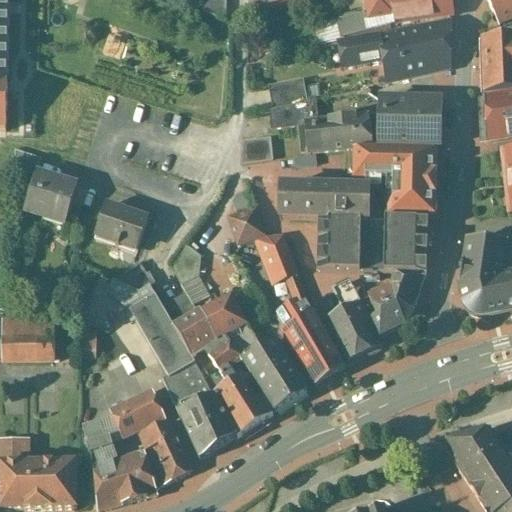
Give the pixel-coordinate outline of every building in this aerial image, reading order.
[(226,0),(202,0),(202,14),(225,24),(226,0)] [(252,0),(257,14),(316,0),(252,0)] [(450,0),(365,0),(368,16),(365,17),(365,16),(350,19),(352,30),(354,37),(394,28),(394,27),(446,20),(451,19),(450,2),(450,0)] [(511,0),(485,0),(499,28),(511,20),(511,0)] [(350,19),(343,20),(344,31),(352,30),(350,19)] [(337,22),(315,28),(320,48),(342,41),(337,22)] [(451,23),(379,37),(338,45),(339,51),(355,49),(358,67),(383,63),(387,86),(389,86),(388,86),(450,72),(451,23)] [(511,45),(507,46),(506,44),(483,48),(485,97),(511,93),(511,45)] [(303,82),(268,89),(272,112),(308,106),(303,82)] [(511,95),(485,100),(487,144),(488,144),(511,140),(511,95)] [(416,103),(379,102),(379,117),(378,152),(436,153),(439,153),(440,116),(433,116),(433,104),(416,103)] [(272,112),(269,113),(271,133),(298,130),(297,126),(318,124),(316,104),(308,106),(272,112)] [(318,124),(297,126),(298,130),(301,158),(317,156),(355,152),(378,152),(379,117),(318,124)] [(272,140),(244,141),(245,163),(273,162),(272,140)] [(41,161),(14,152),(14,170),(36,177),(41,161)] [(378,152),(355,152),(355,158),(317,162),(317,186),(285,190),(280,190),(279,221),(318,222),(391,224),(391,218),(428,219),(434,219),(436,153),(378,152)] [(511,152),(502,154),(509,215),(511,214),(511,152)] [(301,158),(286,160),(285,190),(317,186),(317,162),(317,156),(301,158)] [(77,189),(36,177),(25,214),(42,219),(43,215),(66,222),(64,226),(65,227),(77,189)] [(147,223),(106,208),(96,238),(117,245),(115,252),(118,253),(120,245),(138,251),(147,223)] [(256,210),(230,219),(240,249),(256,244),(267,240),(256,210)] [(428,219),(391,218),(391,224),(318,222),(317,274),(379,276),(423,282),(426,282),(428,219)] [(299,277),(283,237),(267,240),(256,244),(272,284),(276,286),(285,282),(297,277),(299,277)] [(511,248),(507,246),(466,244),(463,264),(459,287),(460,287),(465,309),(467,312),(470,310),(477,314),(477,318),(481,319),(511,312),(511,248)] [(201,259),(185,247),(170,266),(181,288),(199,279),(201,259)] [(139,264),(114,282),(116,283),(128,289),(147,276),(139,264)] [(147,276),(128,289),(139,295),(149,288),(150,289),(156,285),(149,274),(147,276)] [(285,282),(295,308),(296,308),(297,308),(308,304),(297,277),(285,282)] [(128,289),(116,283),(114,282),(107,297),(130,313),(155,298),(150,289),(149,288),(139,295),(128,289)] [(373,333),(349,283),(331,292),(332,293),(333,293),(343,314),(319,326),(341,368),(381,349),(380,347),(381,347),(374,333),(373,333)] [(394,288),(363,303),(380,339),(404,327),(413,314),(421,291),(394,288)] [(173,329),(155,298),(130,313),(169,380),(170,381),(195,366),(191,359),(173,329)] [(308,304),(297,308),(302,322),(313,316),(311,311),(308,304)] [(229,305),(205,318),(202,312),(200,313),(216,344),(227,339),(242,331),(229,305)] [(313,316),(302,322),(297,308),(296,308),(295,308),(278,319),(286,332),(281,335),(316,390),(318,389),(316,387),(341,371),(343,374),(344,373),(319,326),(313,316)] [(193,309),(180,317),(184,323),(197,315),(193,309)] [(247,378),(237,384),(229,371),(242,362),(227,339),(216,344),(200,313),(197,315),(184,323),(173,329),(191,359),(204,352),(219,373),(204,383),(209,392),(215,388),(219,395),(214,399),(237,440),(272,417),(247,378)] [(54,323),(3,324),(3,340),(2,340),(2,364),(54,363),(54,323)] [(274,343),(256,354),(242,331),(227,339),(242,362),(275,415),(307,395),(274,343)] [(96,334),(82,333),(82,354),(95,355),(96,334)] [(195,366),(170,381),(169,380),(162,383),(200,464),(237,440),(214,399),(213,400),(209,392),(204,383),(195,366)] [(154,398),(148,396),(110,414),(123,442),(165,423),(154,398)] [(141,458),(118,466),(111,445),(106,441),(106,442),(100,423),(83,429),(87,447),(94,474),(97,511),(108,511),(122,508),(122,509),(131,506),(132,507),(138,505),(138,504),(147,502),(147,501),(157,498),(156,493),(160,491),(192,475),(170,427),(140,440),(148,461),(146,461),(145,457),(144,457),(144,455),(140,456),(141,458)] [(489,433),(442,449),(483,511),(511,511),(511,467),(511,468),(502,454),(489,433)] [(505,452),(502,454),(511,468),(511,467),(511,439),(501,445),(505,452)] [(75,511),(76,467),(28,468),(28,445),(0,445),(0,511),(75,511)]
